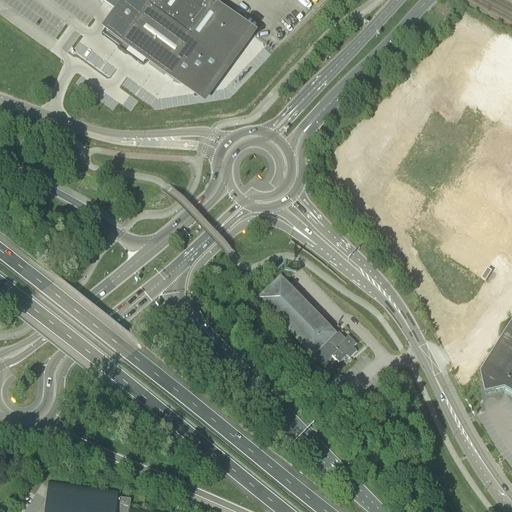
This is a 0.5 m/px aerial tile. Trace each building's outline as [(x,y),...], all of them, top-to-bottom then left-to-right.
[(97,0),(119,16),(107,31),(124,43),(119,50),(125,54),(129,47),(174,80),(177,81),(181,82),(185,83),(188,83),(192,83),(196,83),(199,82),(203,81),(207,80),(210,79),(213,77),(217,75),(219,73),(222,70),(225,68),(227,65),(250,33),(214,7),(219,0),(97,0)] [(511,132),(496,123),(437,225),(511,268),(511,132)] [(488,269),(482,279),(486,282),(492,272),(488,269)] [(270,289),(266,293),(268,294),(263,299),(266,302),(263,305),(309,352),(308,354),(320,367),(331,356),(338,364),(346,356),(349,359),(356,352),(353,348),(356,345),(348,337),(344,340),(335,330),(332,333),(331,332),(329,333),(283,286),(280,289),(277,286),(272,290),(270,289)] [(511,325),(481,375),(483,385),(486,395),(506,391),(511,394),(511,325)] [(25,483),(31,472),(26,468),(19,480),(25,483)] [(44,511),(157,511),(130,508),(130,501),(117,499),(118,492),(49,482),(44,511)]
